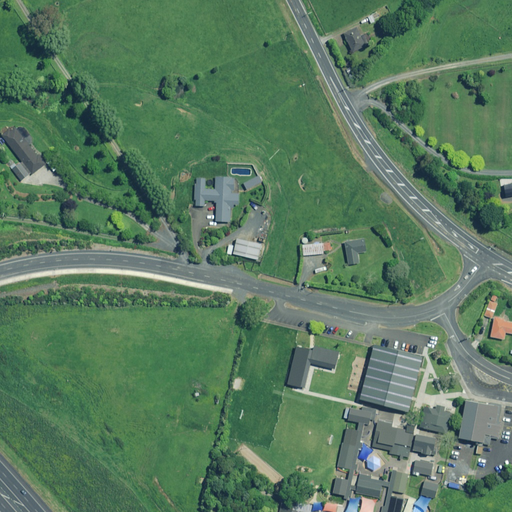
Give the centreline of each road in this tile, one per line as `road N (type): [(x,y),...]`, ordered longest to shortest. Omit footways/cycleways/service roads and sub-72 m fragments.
road 1 (unclassified): [(441,307),(373,316),(150,263),(96,258),(0,270)]
road 2 (tertiary): [(484,259),(376,154),(293,0)]
